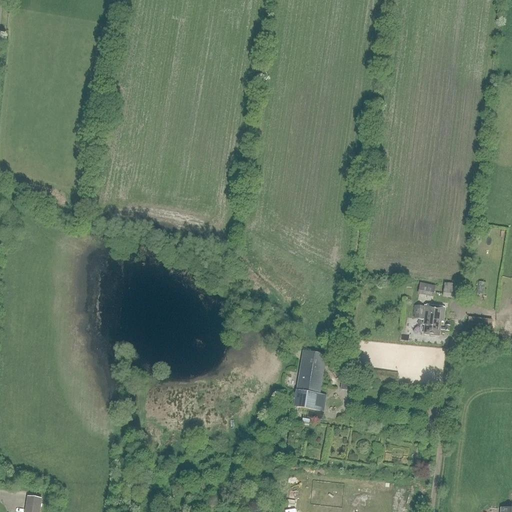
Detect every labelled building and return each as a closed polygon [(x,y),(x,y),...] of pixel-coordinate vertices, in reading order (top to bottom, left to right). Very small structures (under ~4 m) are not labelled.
[(417,294),(432,297),(435,286),(420,283),(417,294)] [(460,297),(461,286),(444,283),(442,297),(456,298),(456,296),(460,297)] [(443,323),(444,308),(424,306),(423,320),(424,320),(423,326),(425,326),(424,335),(439,337),(441,322),(443,323)] [(469,318),(469,331),(491,331),(491,318),(469,318)] [(296,391),(293,407),(308,410),(307,418),(322,421),(326,396),(319,395),(325,355),(303,351),(296,391)] [(396,383),(398,373),(372,369),(370,379),(396,383)] [(39,511),(41,499),(27,496),(24,511),(39,511)]
